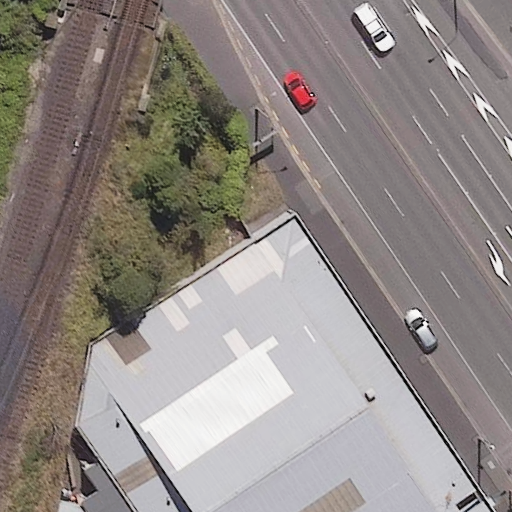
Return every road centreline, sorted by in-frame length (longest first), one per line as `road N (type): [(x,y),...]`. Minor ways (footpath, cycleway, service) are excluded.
road 1 (secondary): [(511,374),(259,0)]
road 2 (secondary): [(365,0),(511,223)]
road 3 (secondary): [(436,0),(511,102)]
